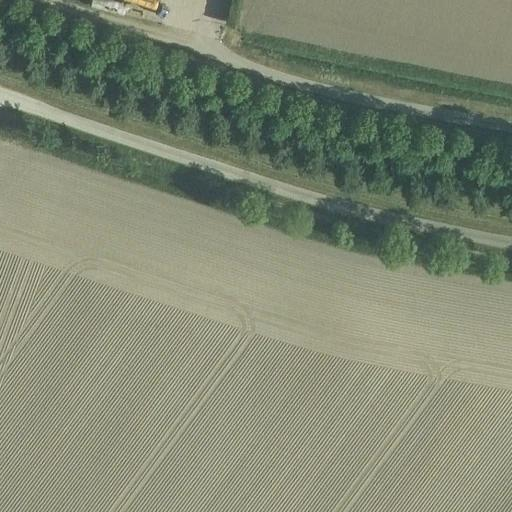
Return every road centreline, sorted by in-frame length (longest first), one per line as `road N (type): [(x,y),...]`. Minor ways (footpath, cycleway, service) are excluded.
road 1 (unclassified): [(511,242),(329,208),(0,99)]
road 2 (unclassified): [(511,129),(315,86),(55,0)]
